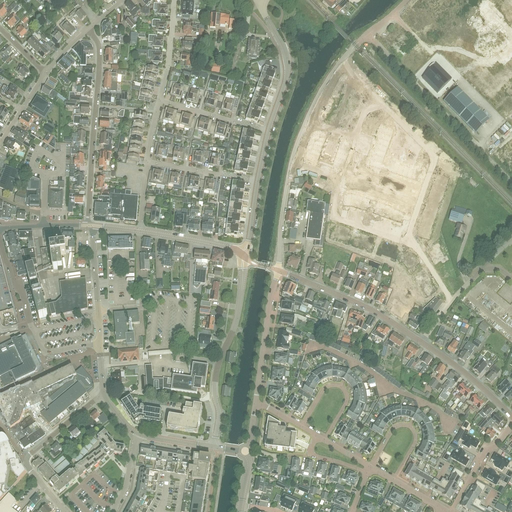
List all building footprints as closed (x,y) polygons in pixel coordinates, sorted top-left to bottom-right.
[(86,16),(81,10),(79,8),(84,4),(82,2),(80,0),(73,0),(76,3),(73,5),(75,9),(68,16),(71,20),(76,15),(81,21),(86,16)] [(183,6),(183,8),(194,9),(195,5),(198,5),(198,0),(190,0),(190,2),(183,1),(183,2),(182,2),(182,6),(183,6)] [(323,0),(332,8),(335,5),(337,3),(335,1),(335,0),(323,0)] [(135,14),(140,10),(137,6),(136,7),(131,1),(125,6),(131,12),(129,13),(133,17),(136,15),(135,14)] [(342,2),(336,9),(339,11),(342,8),(345,5),(342,2)] [(159,15),(160,16),(161,16),(162,16),(163,16),(164,16),(164,15),(167,15),(168,8),(161,7),(161,4),(154,3),(153,11),(158,11),(158,15),(159,15)] [(11,11),(8,9),(5,6),(6,6),(3,4),(0,7),(0,16),(1,18),(5,14),(6,16),(11,11)] [(345,7),(350,14),(355,11),(350,4),(345,7)] [(194,13),(194,9),(183,8),(182,10),(181,10),(181,14),(182,14),(182,15),(189,16),(189,19),(196,20),(197,13),(194,13)] [(476,16),(481,22),(487,16),(482,11),(476,16)] [(5,22),(11,27),(16,22),(13,18),(16,16),(13,14),(9,18),(5,22)] [(212,14),(210,28),(215,29),(216,22),(220,23),(220,24),(228,25),(229,22),(230,22),(229,29),(229,28),(234,29),(233,30),(234,30),(235,20),(230,20),(229,20),(229,17),(225,16),(226,15),(219,14),(219,15),(217,15),(212,14)] [(129,17),(125,21),(132,29),(136,25),(129,17)] [(102,28),(103,33),(111,31),(110,27),(112,26),(108,20),(104,24),(103,25),(102,26),(102,28)] [(153,21),(152,21),(152,27),(157,27),(157,31),(158,31),(158,32),(159,32),(160,33),(161,33),(162,33),(163,32),(166,32),(167,24),(160,24),(160,20),(153,20),(153,21)] [(466,25),(471,31),(477,26),(473,20),(466,25)] [(28,34),(23,28),(21,26),(16,30),(19,32),(17,34),(22,38),(24,36),(25,37),(28,34)] [(63,38),(62,37),(65,34),(56,26),(53,30),(55,33),(52,36),(54,39),(51,42),(55,45),(58,42),(63,38)] [(116,30),(115,30),(111,31),(103,33),(104,39),(112,38),(111,35),(117,34),(116,30)] [(138,33),(130,32),(129,44),(137,45),(138,33)] [(154,47),(155,48),(156,48),(157,48),(158,48),(159,48),(160,47),(163,47),(163,40),(157,39),(157,36),(149,35),(149,43),(153,43),(153,47),(154,47)] [(27,44),(32,49),(38,43),(35,40),(36,39),(34,37),(33,38),(27,44)] [(258,57),(259,40),(249,39),(247,56),(258,57)] [(32,49),(37,53),(44,47),(42,45),(39,42),(38,43),(32,49)] [(93,49),(92,46),(90,43),(87,42),(83,42),(80,44),(80,43),(73,50),(74,51),(71,54),(74,57),(77,54),(77,55),(81,61),(80,68),(83,68),(83,67),(86,67),(86,61),(86,56),(90,56),(90,55),(93,55),(93,49)] [(0,51),(0,55),(0,56),(3,59),(2,61),(4,63),(10,57),(8,55),(12,51),(7,46),(1,51),(0,51)] [(37,53),(42,59),(49,52),(47,49),(46,49),(44,47),(37,53)] [(479,47),(475,50),(482,61),(487,58),(479,47)] [(153,62),(153,63),(154,63),(155,63),(156,63),(157,63),(158,63),(158,62),(162,63),(162,55),(156,55),(156,51),(148,50),(148,58),(152,58),(152,62),(153,62)] [(190,67),(191,58),(194,58),(195,55),(182,53),(181,60),(186,61),(185,68),(188,69),(188,67),(190,67)] [(68,54),(61,62),(66,66),(68,63),(71,66),(75,61),(68,54)] [(456,72),(466,62),(465,60),(455,69),(456,72)] [(72,66),(71,66),(68,63),(66,66),(61,62),(57,66),(64,72),(59,77),(68,85),(71,82),(65,76),(66,75),(65,74),(72,66)] [(211,72),(219,73),(220,64),(212,63),(211,72)] [(451,79),(436,64),(422,78),(437,93),(451,79)] [(24,78),(29,73),(27,70),(28,69),(25,66),(24,67),(21,65),(16,70),(19,73),(24,78)] [(273,68),(265,65),(262,73),(274,77),(275,74),(274,74),(275,72),(272,71),(273,68)] [(159,70),(159,69),(154,68),(146,66),(144,75),(157,78),(156,77),(156,75),(158,75),(159,70)] [(89,67),(86,67),(83,67),(83,68),(82,76),(85,76),(85,73),(93,74),(93,68),(89,68),(89,67)] [(105,73),(104,81),(111,82),(116,82),(118,82),(118,75),(125,75),(126,71),(118,70),(118,75),(112,74),(105,73)] [(273,80),(274,77),(262,73),(260,78),(271,82),(272,80),(273,80)] [(157,78),(144,75),(142,83),(155,86),(154,86),(154,83),(156,83),(157,78)] [(88,79),(85,79),(85,76),(82,76),(77,76),(76,78),(82,79),(81,85),(78,84),(78,86),(77,86),(82,87),(82,85),(92,86),(92,80),(88,80),(88,79)] [(271,84),(271,82),(260,78),(259,83),(270,87),(271,84)] [(330,91),(320,117),(351,127),(354,117),(335,110),(340,95),(345,90),(351,96),(355,91),(341,78),(331,89),(330,91)] [(54,89),(56,86),(56,85),(48,80),(46,84),(54,89)] [(104,81),(104,89),(110,90),(110,91),(117,91),(118,83),(116,82),(111,82),(104,81)] [(176,97),(179,86),(176,85),(176,83),(171,82),(169,88),(172,89),(170,95),(176,97)] [(155,87),(155,86),(142,83),(140,91),(153,94),(151,94),(152,91),(154,91),(155,87)] [(269,91),(270,87),(259,83),(257,88),(268,92),(269,90),(269,91)] [(358,108),(369,84),(365,83),(363,88),(360,87),(355,99),(357,100),(354,106),(358,108)] [(11,85),(9,89),(7,87),(3,94),(5,95),(13,100),(17,93),(15,92),(17,89),(11,85)] [(58,93),(53,90),(46,86),(45,85),(45,86),(42,91),(41,91),(41,92),(42,92),(54,100),(58,93)] [(186,92),(187,86),(182,85),(182,87),(179,86),(176,97),(181,98),(183,92),(186,92)] [(84,88),(84,89),(82,89),(82,87),(77,86),(77,93),(82,93),(82,97),(83,97),(90,98),(91,90),(89,90),(89,89),(84,88)] [(192,102),(195,91),(192,90),(193,88),(187,86),(186,92),(188,93),(187,100),(192,102)] [(489,120),(457,87),(443,101),(475,134),(489,120)] [(267,94),(268,92),(257,88),(255,93),(267,98),(268,95),(267,94)] [(202,97),(204,91),(199,89),(198,91),(195,91),(192,102),(197,103),(199,96),(202,97)] [(152,100),(153,95),(153,94),(140,91),(138,99),(149,102),(150,99),(152,100)] [(210,107),(214,94),(214,93),(209,91),(209,92),(206,91),(204,98),(207,98),(205,105),(210,107)] [(69,100),(68,100),(77,101),(80,101),(81,96),(72,96),(72,92),(69,92),(69,100)] [(266,101),(267,98),(255,93),(253,99),(264,102),(265,101),(266,101)] [(220,102),(222,96),(214,94),(210,107),(216,108),(218,101),(220,102)] [(36,101),(33,106),(36,108),(34,110),(43,116),(45,113),(46,113),(49,109),(46,107),(47,105),(43,103),(45,100),(38,96),(34,101),(36,101)] [(227,111),(230,98),(230,97),(225,96),(225,97),(222,96),(220,102),(223,103),(221,110),(227,111)] [(76,106),(77,101),(68,100),(67,100),(65,98),(65,99),(63,97),(61,99),(64,101),(65,100),(64,106),(75,107),(76,106)] [(237,107),(238,101),(230,98),(227,111),(232,113),(234,106),(237,107)] [(264,104),(264,102),(253,99),(251,104),(263,108),(264,105),(264,104)] [(262,111),(263,108),(251,104),(250,109),(261,113),(261,111),(262,111)] [(89,115),(89,106),(79,105),(79,110),(76,110),(76,115),(81,115),(81,114),(89,115)] [(0,120),(2,122),(5,119),(7,116),(6,116),(9,112),(2,108),(0,112),(0,111),(0,120)] [(168,121),(172,110),(166,109),(166,110),(163,110),(160,120),(163,121),(163,120),(168,121)] [(260,115),(261,113),(250,109),(248,114),(259,118),(261,115),(260,115)] [(176,125),(179,114),(176,113),(177,112),(172,110),(168,121),(173,123),(173,124),(176,125)] [(35,120),(31,117),(24,113),(21,117),(38,127),(39,127),(33,123),(35,120)] [(146,115),(141,114),(135,113),(134,118),(133,118),(133,121),(145,123),(143,123),(144,120),(145,120),(146,115)] [(184,128),(188,115),(182,113),(182,115),(179,114),(176,125),(179,125),(180,125),(185,126),(184,128)] [(258,121),(259,118),(248,114),(246,119),(257,123),(258,121)] [(193,116),(188,115),(184,128),(193,130),(196,119),(193,118),(193,116)] [(89,119),(80,119),(79,117),(74,116),(74,122),(80,123),(80,125),(88,126),(89,119)] [(38,127),(21,117),(19,121),(30,128),(31,125),(34,127),(34,126),(38,129),(38,127)] [(203,131),(207,120),(201,119),(201,120),(198,119),(195,130),(198,131),(198,130),(203,131)] [(111,128),(112,121),(109,121),(109,120),(106,120),(106,121),(101,120),(100,127),(109,128),(109,127),(111,128)] [(211,134),(214,124),(211,123),(212,122),(207,120),(203,131),(208,133),(208,134),(211,134)] [(145,124),(145,123),(133,121),(134,122),(133,127),(132,127),(131,130),(130,129),(143,132),(142,131),(142,129),(144,129),(145,124)] [(220,136),(223,125),(217,123),(217,125),(214,124),(211,134),(214,135),(215,134),(220,136)] [(228,128),(228,126),(223,125),(220,136),(225,137),(225,138),(228,139),(231,129),(228,128)] [(383,127),(381,133),(390,136),(392,130),(383,127)] [(14,128),(11,133),(15,136),(14,138),(15,139),(15,140),(20,143),(21,141),(23,140),(26,137),(25,135),(26,135),(27,134),(21,129),(19,132),(14,128)] [(79,128),(79,132),(78,132),(78,133),(76,133),(76,134),(72,134),(72,137),(76,137),(78,137),(85,138),(85,132),(83,132),(83,128),(79,128)] [(106,129),(106,131),(106,134),(102,134),(101,139),(111,140),(112,137),(112,133),(114,133),(114,130),(106,129)] [(143,132),(130,129),(129,138),(142,140),(141,140),(141,137),(143,137),(144,132),(143,132)] [(56,137),(53,136),(48,133),(43,142),(48,145),(55,149),(55,144),(56,137)] [(381,133),(379,138),(388,141),(390,136),(381,133)] [(317,134),(315,139),(323,142),(325,137),(317,134)] [(80,149),(80,143),(84,143),(85,138),(78,137),(76,137),(76,142),(76,146),(71,145),(71,149),(80,149)] [(142,141),(142,140),(129,138),(128,146),(141,148),(140,148),(140,145),(142,146),(142,141)] [(379,138),(377,143),(386,146),(388,141),(379,138)] [(15,148),(18,145),(8,139),(4,145),(5,145),(4,147),(9,150),(10,148),(13,151),(15,148)] [(111,146),(111,140),(101,139),(101,145),(105,145),(104,148),(105,148),(105,151),(112,151),(112,146),(111,146)] [(162,157),(163,146),(160,146),(161,144),(155,143),(154,149),(157,150),(156,156),(162,157)] [(168,151),(171,152),(172,146),(173,143),(171,143),(171,145),(167,145),(167,147),(163,146),(162,157),(167,158),(168,151)] [(341,143),(340,148),(348,151),(350,146),(341,143)] [(377,143),(375,149),(384,152),(386,146),(377,143)] [(141,149),(141,148),(128,146),(128,147),(130,147),(129,152),(128,152),(128,155),(140,157),(138,156),(139,154),(140,154),(141,149)] [(178,160),(181,147),(172,146),(171,152),(174,152),(173,159),(178,160)] [(181,147),(178,160),(184,161),(185,154),(188,155),(189,149),(184,148),(183,150),(180,149),(181,147)] [(84,155),(80,154),(80,149),(71,149),(71,155),(75,155),(75,160),(84,160),(84,155)] [(197,164),(199,152),(196,152),(196,150),(191,149),(190,155),(193,156),(192,163),(197,164)] [(375,149),(373,154),(382,157),(384,152),(375,149)] [(111,155),(112,151),(105,151),(105,154),(100,154),(100,161),(107,161),(110,162),(111,155)] [(204,158),(207,158),(208,152),(203,151),(202,153),(199,152),(197,164),(203,165),(204,158)] [(214,167),(216,155),(213,155),(213,153),(208,152),(207,158),(209,159),(208,166),(214,167)] [(310,153),(308,158),(316,161),(318,156),(310,153)] [(223,161),(224,155),(219,154),(219,156),(216,155),(214,167),(219,168),(220,161),(223,161)] [(373,154),(372,159),(380,163),(382,157),(373,154)] [(139,162),(140,157),(139,157),(140,157),(128,155),(129,155),(128,160),(127,160),(126,164),(137,165),(137,162),(139,162)] [(372,159),(370,165),(378,168),(380,163),(372,159)] [(83,165),(84,160),(75,160),(74,165),(74,166),(70,166),(70,169),(78,170),(80,170),(80,168),(80,165),(83,165)] [(335,162),(333,167),(341,170),(343,165),(335,162)] [(393,162),(389,171),(394,172),(398,163),(393,162)] [(0,188),(12,193),(20,173),(4,167),(0,177),(0,188)] [(412,168),(409,177),(414,179),(417,170),(412,168)] [(84,183),(85,177),(83,177),(84,174),(80,174),(80,170),(78,170),(70,169),(70,175),(76,175),(76,182),(84,183)] [(156,185),(159,171),(153,170),(153,172),(150,171),(148,183),(156,185)] [(165,186),(167,174),(164,174),(164,172),(159,171),(156,185),(165,186)] [(105,184),(105,178),(110,179),(111,173),(102,172),(102,176),(102,178),(97,178),(96,183),(105,184)] [(173,187),(175,174),(170,173),(170,175),(167,174),(165,186),(165,185),(168,185),(168,184),(173,185),(173,187)] [(181,177),(181,175),(175,174),(173,187),(182,189),(184,177),(181,177)] [(438,175),(435,182),(445,186),(448,178),(438,175)] [(40,191),(40,190),(40,181),(41,181),(29,176),(27,191),(30,191),(30,207),(40,207),(40,191)] [(193,189),(195,177),(189,176),(189,178),(186,178),(184,188),(187,189),(187,188),(193,189)] [(414,200),(396,190),(401,180),(393,176),(388,184),(391,186),(390,188),(394,190),(392,194),(411,205),(414,200)] [(201,191),(203,181),(200,180),(200,178),(195,177),(193,189),(198,190),(198,191),(201,191)] [(311,183),(312,180),(308,178),(304,186),(311,190),(313,185),(311,183)] [(209,192),(211,180),(206,179),(205,181),(203,181),(201,191),(204,192),(204,191),(209,192)] [(217,181),(211,180),(209,192),(214,193),(214,194),(218,194),(220,184),(216,183),(217,181)] [(84,188),(84,183),(76,182),(76,186),(74,186),(74,190),(70,190),(70,194),(75,194),(75,190),(79,191),(79,188),(84,188)] [(435,182),(432,189),(443,193),(445,186),(435,182)] [(104,191),(105,184),(96,183),(96,189),(101,190),(101,196),(109,197),(109,192),(104,191)] [(64,205),(64,190),(64,188),(49,187),(49,204),(50,204),(50,209),(62,209),(62,205),(64,205)] [(137,221),(139,197),(131,196),(132,191),(127,191),(126,191),(126,190),(110,189),(110,194),(110,198),(99,197),(99,201),(103,201),(103,205),(96,204),(95,217),(106,218),(106,221),(114,222),(114,219),(121,220),(121,221),(124,221),(124,220),(137,221)] [(432,189),(430,196),(440,200),(443,193),(432,189)] [(25,205),(27,192),(19,190),(18,193),(17,193),(15,202),(25,205)] [(75,200),(71,200),(71,202),(69,202),(68,206),(75,206),(75,203),(83,203),(84,197),(75,196),(75,200)] [(430,196),(427,204),(437,207),(440,200),(430,196)] [(363,198),(359,207),(364,209),(368,200),(363,198)] [(326,204),(322,204),(322,202),(319,201),(319,203),(308,202),(306,213),(310,213),(306,240),(315,241),(315,246),(320,246),(322,246),(323,241),(320,241),(326,204)] [(12,214),(12,209),(13,206),(3,202),(2,217),(2,219),(11,220),(12,214)] [(380,204),(377,213),(382,215),(385,206),(380,204)] [(427,205),(424,213),(434,216),(437,209),(427,205)] [(188,219),(187,226),(189,226),(189,231),(194,231),(195,219),(195,213),(196,208),(192,207),(191,217),(190,217),(190,219),(188,219)] [(153,208),(153,209),(146,208),(146,212),(152,213),(151,216),(152,217),(151,222),(158,223),(160,210),(153,208)] [(16,209),(16,215),(17,215),(17,219),(25,220),(26,213),(20,212),(20,209),(16,209)] [(176,215),(175,227),(182,227),(183,224),(185,225),(186,216),(187,216),(187,214),(187,210),(182,209),(181,213),(177,213),(177,215),(176,215)] [(452,210),(449,220),(458,223),(462,224),(465,214),(452,210)] [(399,211),(396,220),(401,222),(405,213),(399,211)] [(295,221),(292,221),(293,213),(287,212),(285,222),(291,222),(291,224),(289,224),(288,228),(294,229),(295,221)] [(424,213),(422,220),(432,223),(434,216),(424,213)] [(422,220),(419,227),(421,227),(429,230),(432,223),(422,220)] [(457,230),(455,236),(462,238),(464,232),(465,232),(466,227),(461,226),(462,224),(458,223),(458,225),(457,225),(456,229),(457,230)] [(332,232),(330,237),(333,238),(333,237),(339,239),(343,228),(337,226),(335,233),(332,232)] [(421,227),(418,235),(429,238),(431,231),(429,230),(421,227)] [(343,228),(339,239),(345,241),(344,242),(347,243),(349,238),(346,237),(349,230),(343,228)] [(51,239),(54,239),(53,230),(45,230),(44,232),(44,240),(45,243),(51,243),(51,239)] [(6,235),(4,236),(6,242),(7,241),(11,258),(12,260),(14,259),(15,263),(24,261),(22,251),(22,250),(19,241),(19,239),(19,237),(18,237),(17,237),(16,232),(7,234),(6,235)] [(32,232),(19,232),(19,237),(19,239),(28,239),(29,245),(28,246),(28,250),(31,249),(34,249),(35,248),(34,246),(33,238),(32,232)] [(355,240),(353,246),(356,247),(357,245),(363,247),(367,236),(361,234),(358,241),(355,240)] [(367,236),(363,247),(368,249),(368,251),(371,252),(373,246),(370,245),(372,238),(367,236)] [(108,250),(133,249),(133,238),(108,238),(108,250)] [(153,254),(154,250),(151,249),(152,240),(144,239),(142,251),(142,255),(140,255),(141,271),(150,270),(149,254),(150,254),(150,253),(153,254)] [(54,248),(50,248),(53,271),(63,270),(61,255),(67,254),(66,251),(69,251),(69,248),(68,248),(66,248),(66,246),(61,247),(60,241),(54,241),(55,248),(54,248)] [(171,262),(171,251),(168,250),(168,247),(165,247),(165,243),(160,242),(159,245),(158,248),(159,248),(159,253),(165,254),(164,261),(165,261),(164,266),(171,267),(171,262)] [(379,248),(377,254),(380,255),(380,254),(386,256),(390,245),(384,243),(382,249),(379,248)] [(181,254),(183,246),(176,244),(174,257),(177,257),(177,254),(181,254)] [(434,249),(428,253),(432,259),(442,252),(438,247),(440,246),(438,244),(433,247),(434,249)] [(390,245),(386,256),(392,258),(392,259),(394,260),(396,254),(394,253),(396,247),(390,245)] [(189,247),(183,246),(181,254),(184,255),(183,262),(186,262),(186,268),(185,276),(189,276),(190,268),(190,262),(192,255),(188,255),(189,247)] [(48,249),(45,249),(48,271),(53,271),(50,248),(48,249)] [(28,250),(22,251),(24,261),(27,271),(28,274),(27,275),(28,276),(35,302),(39,320),(65,315),(62,297),(57,303),(45,306),(43,298),(46,298),(44,293),(42,294),(41,291),(43,291),(41,284),(39,285),(37,277),(36,277),(34,267),(38,266),(36,260),(35,251),(34,249),(31,249),(28,250)] [(194,283),(194,287),(196,289),(197,289),(199,288),(202,283),(205,284),(207,261),(210,261),(211,253),(203,252),(195,251),(195,256),(194,260),(196,260),(194,283)] [(213,263),(218,264),(217,267),(218,267),(222,268),(223,265),(222,264),(225,254),(215,252),(213,263)] [(442,252),(432,259),(435,264),(441,260),(443,263),(448,259),(446,257),(445,257),(442,252)] [(403,255),(398,259),(400,261),(401,261),(406,265),(414,257),(410,253),(405,257),(403,255)] [(0,335),(19,330),(14,310),(7,283),(0,255),(0,335)] [(296,269),(300,259),(296,257),(296,259),(290,257),(287,265),(296,269)] [(414,257),(406,265),(410,270),(409,271),(411,273),(415,269),(413,267),(418,262),(414,257)] [(317,275),(319,265),(314,264),(315,260),(309,259),(307,268),(311,269),(310,273),(317,275)] [(24,261),(15,263),(18,274),(17,274),(18,277),(27,275),(28,274),(27,271),(24,261)] [(217,269),(218,267),(217,267),(218,264),(213,263),(213,267),(216,268),(215,276),(221,277),(222,271),(218,270),(219,269),(217,269)] [(340,278),(338,277),(340,273),(341,271),(343,265),(339,263),(336,269),(337,270),(335,275),(333,275),(330,281),(338,284),(340,278)] [(367,271),(368,268),(365,267),(366,266),(363,265),(364,264),(360,275),(366,277),(367,272),(367,271)] [(423,271),(414,277),(418,283),(427,277),(423,271)] [(354,282),(350,281),(352,276),(349,275),(347,279),(346,279),(344,283),(345,283),(345,284),(344,285),(346,286),(345,287),(351,290),(354,282)] [(427,277),(418,283),(422,289),(431,284),(427,277)] [(86,279),(65,282),(67,297),(87,296),(86,279)] [(135,280),(136,288),(147,288),(147,279),(135,280)] [(365,288),(366,288),(369,282),(361,279),(359,284),(356,291),(362,294),(365,288)] [(220,281),(213,280),(212,280),(211,285),(214,285),(213,290),(219,291),(220,281)] [(287,298),(292,285),(287,282),(281,296),(287,298)] [(431,284),(422,289),(426,296),(435,290),(431,284)] [(296,286),(292,285),(287,298),(288,299),(294,301),(300,304),(302,304),(304,299),(296,296),(295,296),(295,295),(293,294),(296,286)] [(375,292),(373,290),(375,286),(371,285),(369,289),(366,296),(371,299),(375,292)] [(395,285),(391,298),(394,299),(399,286),(395,285)] [(210,300),(218,301),(219,291),(213,290),(210,290),(209,295),(209,300),(211,300),(210,300)] [(309,292),(306,300),(307,300),(305,304),(312,306),(314,303),(314,302),(312,302),(315,294),(309,292)] [(386,297),(385,297),(387,294),(383,293),(382,295),(380,294),(376,301),(382,305),(382,304),(386,306),(387,301),(384,300),(386,297)] [(67,297),(62,297),(65,315),(88,310),(87,296),(67,297)] [(395,304),(391,310),(396,314),(403,304),(397,301),(398,299),(396,298),(392,303),(395,304)] [(435,298),(423,310),(426,313),(432,317),(442,303),(435,298)] [(294,301),(288,299),(287,303),(282,303),(282,304),(281,304),(280,308),(281,309),(281,310),(293,311),(294,301)] [(320,300),(319,301),(318,301),(316,304),(314,303),(312,306),(312,308),(317,310),(320,311),(326,314),(328,310),(330,304),(320,300)] [(334,309),(332,316),(343,320),(345,313),(347,308),(336,303),(334,309)] [(403,304),(396,314),(401,317),(405,311),(408,313),(411,308),(408,306),(408,307),(403,304)] [(299,311),(305,313),(308,307),(302,305),(299,311)] [(201,307),(200,314),(210,315),(211,308),(201,307)] [(355,325),(359,313),(351,310),(349,318),(347,322),(355,325)] [(127,325),(140,324),(139,312),(114,314),(116,342),(123,341),(124,344),(127,343),(127,345),(135,344),(134,334),(128,334),(127,325)] [(365,319),(362,318),(363,314),(359,313),(355,325),(354,329),(358,331),(359,328),(361,329),(365,319)] [(420,324),(414,320),(417,316),(412,313),(409,318),(412,319),(408,324),(416,330),(420,324)] [(289,325),(288,325),(292,326),(292,325),(293,325),(293,321),(296,321),(297,318),(281,317),(281,320),(280,320),(280,323),(281,323),(281,324),(289,325)] [(213,331),(214,324),(215,319),(208,318),(207,321),(204,321),(203,326),(206,326),(206,330),(213,331)] [(370,318),(366,325),(365,324),(362,329),(366,331),(368,327),(371,329),(375,321),(370,318)] [(489,327),(483,322),(478,327),(485,332),(489,327)] [(376,331),(377,332),(378,332),(378,334),(373,331),(371,334),(376,337),(377,336),(383,340),(389,330),(384,327),(383,328),(379,326),(376,331)] [(437,336),(439,337),(436,343),(444,346),(446,340),(442,337),(445,329),(441,327),(437,336)] [(209,349),(211,337),(210,337),(208,336),(209,331),(203,331),(202,333),(198,333),(197,339),(200,340),(200,344),(203,344),(203,345),(204,345),(203,348),(209,349)] [(289,335),(286,335),(287,332),(280,331),(278,340),(288,341),(289,335)] [(394,343),(399,337),(394,333),(389,340),(388,342),(386,341),(385,343),(381,355),(386,356),(389,346),(392,348),(394,343)] [(26,334),(22,336),(16,339),(16,338),(0,346),(0,387),(1,389),(3,387),(10,384),(15,382),(35,372),(38,371),(40,365),(26,334)] [(364,346),(370,337),(366,335),(361,344),(364,346)] [(348,345),(349,344),(351,338),(344,336),(342,342),(346,343),(345,344),(348,345)] [(404,341),(399,337),(394,343),(392,348),(395,344),(397,346),(396,348),(399,350),(401,347),(400,346),(404,341)] [(288,344),(288,341),(278,340),(277,349),(287,350),(289,350),(290,346),(289,346),(290,345),(288,344)] [(455,340),(451,345),(447,349),(454,354),(457,349),(457,350),(460,347),(458,346),(459,345),(458,344),(459,343),(455,340)] [(466,363),(471,355),(474,351),(472,351),(475,346),(478,348),(481,344),(476,340),(473,344),(465,355),(466,356),(462,361),(466,363)] [(465,355),(473,344),(468,341),(463,350),(464,351),(458,358),(462,361),(466,356),(465,355)] [(407,350),(409,352),(405,358),(409,360),(413,354),(415,355),(418,350),(411,345),(407,350)] [(121,362),(139,360),(138,349),(119,351),(119,359),(121,358),(121,362)] [(280,364),(285,365),(285,363),(288,364),(289,354),(284,354),(283,357),(276,356),(276,358),(275,358),(274,363),(280,364)] [(421,361),(423,363),(421,366),(423,368),(420,373),(424,375),(430,367),(427,365),(432,359),(426,355),(421,361)] [(410,369),(415,361),(412,358),(406,367),(410,369)] [(417,358),(410,369),(413,370),(417,364),(418,364),(420,360),(417,358)] [(476,371),(476,372),(478,374),(479,374),(480,374),(485,368),(488,370),(493,364),(490,361),(489,363),(484,358),(481,361),(479,359),(476,363),(478,364),(474,369),(476,371)] [(205,388),(208,366),(193,363),(191,378),(174,375),(173,379),(163,378),(163,379),(153,379),(152,365),(145,366),(147,390),(154,390),(159,390),(163,390),(164,389),(171,390),(197,394),(198,390),(201,391),(201,387),(205,388)] [(440,365),(438,367),(436,366),(435,366),(433,369),(433,370),(435,371),(435,372),(439,374),(436,377),(439,380),(442,376),(441,376),(444,372),(444,371),(445,368),(440,365)] [(497,377),(496,376),(501,370),(494,365),(489,370),(492,372),(486,378),(492,383),(497,377)] [(72,366),(33,385),(43,405),(47,410),(41,415),(42,417),(52,430),(90,398),(87,394),(94,388),(93,383),(93,381),(89,382),(81,372),(76,376),(72,366)] [(327,377),(324,366),(318,369),(323,379),(326,377),(327,377)] [(344,372),(346,373),(348,371),(346,370),(346,371),(345,370),(338,368),(339,366),(337,377),(338,377),(338,378),(341,379),(344,372)] [(285,377),(286,368),(280,367),(280,370),(273,369),(273,372),(272,372),(272,375),(273,375),(272,375),(285,377)] [(319,381),(323,379),(318,369),(312,373),(320,382),(319,381)] [(112,376),(112,377),(111,377),(112,381),(113,381),(113,382),(117,382),(117,383),(125,383),(125,378),(121,379),(120,371),(116,372),(116,375),(112,376)] [(344,372),(341,379),(344,381),(347,382),(351,376),(349,375),(350,373),(349,372),(348,371),(346,373),(344,372)] [(440,388),(443,391),(439,397),(444,390),(457,375),(452,371),(449,375),(448,374),(446,378),(448,380),(443,386),(439,384),(434,390),(433,391),(436,394),(438,391),(440,388)] [(318,385),(320,382),(312,373),(313,374),(311,376),(312,377),(309,380),(317,385),(318,384),(318,385)] [(350,385),(359,378),(354,373),(353,375),(352,374),(352,373),(350,373),(349,375),(351,376),(347,382),(349,384),(350,385)] [(285,377),(272,375),(272,376),(271,379),(272,379),(272,382),(278,382),(278,385),(283,386),(284,381),(282,380),(283,377),(285,377)] [(460,378),(457,375),(444,390),(439,397),(445,401),(449,396),(446,394),(449,388),(451,390),(456,383),(460,378)] [(363,384),(361,382),(360,383),(358,379),(359,378),(350,385),(351,386),(353,389),(364,383),(363,384)] [(434,390),(439,384),(433,379),(428,385),(434,390)] [(317,385),(309,380),(308,383),(306,382),(305,384),(315,390),(314,390),(316,387),(317,385)] [(502,394),(510,386),(505,380),(499,386),(501,387),(498,390),(502,394)] [(32,383),(0,398),(0,407),(5,419),(10,429),(13,428),(15,426),(20,422),(23,412),(29,410),(31,414),(35,420),(41,415),(47,410),(43,405),(33,385),(32,383)] [(366,390),(364,383),(353,389),(354,389),(355,391),(356,393),(366,390)] [(315,390),(305,384),(303,388),(302,387),(300,389),(306,392),(307,391),(312,394),(311,395),(312,395),(314,393),(313,392),(315,390)] [(462,394),(467,388),(462,384),(457,390),(462,394)] [(221,397),(227,398),(227,397),(230,397),(232,388),(222,386),(221,397)] [(283,393),(284,387),(278,387),(277,390),(271,389),(270,392),(269,392),(269,396),(276,401),(279,397),(280,397),(281,393),(283,393)] [(467,388),(462,394),(460,396),(457,399),(458,399),(454,403),(456,404),(460,399),(463,396),(466,398),(471,392),(467,388)] [(457,398),(457,399),(460,396),(458,394),(455,397),(455,396),(450,401),(453,403),(457,398)] [(474,405),(480,399),(475,395),(470,401),(474,405)] [(160,422),(162,411),(144,408),(144,407),(143,406),(142,406),(140,407),(140,409),(139,409),(138,409),(139,408),(131,396),(120,403),(130,417),(131,417),(134,422),(138,419),(137,418),(140,416),(145,417),(145,420),(160,422)] [(297,404),(299,402),(297,401),(298,399),(292,396),(289,401),(290,401),(286,407),(288,408),(288,409),(291,410),(292,410),(292,409),(295,411),(298,405),(297,404)] [(484,403),(480,399),(474,405),(479,409),(484,403)] [(306,406),(300,403),(299,402),(297,404),(298,405),(295,411),(295,412),(296,412),(295,413),(298,414),(300,415),(304,409),(306,406)] [(365,404),(366,405),(366,404),(354,402),(353,405),(354,405),(353,407),(363,411),(365,404)] [(169,416),(167,428),(190,432),(190,431),(197,432),(199,424),(202,406),(186,404),(185,410),(184,409),(183,412),(183,414),(185,415),(184,417),(169,415),(169,416)] [(396,416),(393,406),(387,409),(392,419),(395,417),(396,416)] [(413,412),(415,413),(417,411),(415,410),(414,410),(414,408),(408,406),(406,417),(407,417),(407,418),(410,418),(410,419),(413,412)] [(470,410),(473,407),(471,406),(468,408),(469,408),(464,413),(466,415),(470,410)] [(488,406),(483,411),(482,410),(479,414),(484,419),(486,416),(487,417),(493,411),(488,406)] [(360,416),(363,411),(353,407),(353,408),(352,408),(351,411),(350,410),(350,411),(360,416)] [(392,419),(387,409),(381,413),(389,422),(388,421),(389,420),(392,419)] [(358,420),(360,416),(350,411),(349,413),(347,416),(349,417),(350,416),(353,418),(353,419),(358,422),(360,420),(358,420)] [(418,415),(419,412),(418,412),(417,411),(415,413),(413,412),(410,419),(413,420),(416,422),(420,416),(418,415)] [(97,419),(102,425),(108,421),(103,414),(100,417),(96,412),(90,416),(95,421),(97,419)] [(419,425),(428,418),(423,413),(422,414),(421,414),(421,413),(419,412),(418,415),(420,416),(416,422),(418,424),(419,425)] [(389,422),(381,413),(382,414),(377,419),(386,425),(387,424),(389,422)] [(497,415),(492,419),(491,418),(487,423),(493,427),(496,424),(498,426),(503,421),(497,415)] [(14,429),(11,431),(15,437),(35,423),(30,416),(24,421),(24,422),(21,423),(20,422),(15,426),(13,428),(14,429)] [(84,422),(88,427),(91,430),(95,427),(92,423),(88,418),(84,422)] [(432,424),(428,418),(419,425),(420,426),(422,429),(431,424),(432,424)] [(281,425),(270,419),(268,419),(266,437),(267,437),(265,447),(277,449),(294,451),(297,434),(286,433),(287,428),(280,427),(281,425)] [(386,425),(377,419),(374,424),(384,430),(383,430),(384,429),(385,427),(386,425)] [(488,422),(484,419),(477,426),(481,430),(488,422)] [(0,423),(0,503),(4,499),(9,492),(15,485),(27,471),(7,440),(2,432),(0,424),(0,423)] [(35,423),(15,437),(18,440),(19,442),(20,442),(21,443),(28,438),(28,437),(40,429),(35,423)] [(496,433),(491,430),(493,427),(487,423),(483,428),(488,431),(485,434),(492,439),(496,433)] [(346,437),(350,429),(341,424),(339,429),(336,435),(338,436),(337,437),(340,439),(341,438),(342,438),(343,435),(346,437)] [(384,430),(374,424),(372,427),(371,427),(369,429),(375,432),(375,431),(379,433),(379,434),(381,435),(383,432),(382,432),(384,430)] [(433,430),(431,424),(422,429),(423,428),(424,431),(425,433),(433,430)] [(75,437),(81,433),(79,430),(79,431),(75,427),(69,432),(74,437),(74,436),(75,437)] [(21,443),(20,444),(24,450),(39,440),(46,435),(40,429),(28,437),(28,438),(21,443)] [(353,445),(359,434),(350,429),(346,437),(349,438),(347,442),(353,445)] [(104,458),(107,455),(108,457),(113,453),(114,453),(122,455),(123,450),(124,446),(116,444),(112,440),(107,434),(106,435),(104,431),(98,436),(101,440),(105,446),(96,454),(95,454),(89,459),(88,459),(82,464),(81,464),(75,469),(79,475),(83,473),(90,468),(97,463),(104,458)] [(363,447),(367,439),(359,434),(353,445),(358,448),(360,445),(363,447)] [(479,443),(475,440),(465,434),(462,440),(465,442),(463,445),(469,449),(471,445),(476,449),(479,443)] [(371,443),(371,442),(367,439),(363,447),(366,448),(364,451),(364,452),(364,453),(367,454),(367,453),(369,455),(373,449),(375,446),(371,443)] [(434,444),(435,444),(434,444),(423,442),(422,445),(423,445),(422,446),(432,451),(434,444)] [(60,451),(62,449),(63,450),(65,448),(62,445),(60,447),(57,444),(52,448),(54,451),(50,453),(55,459),(61,453),(60,451)] [(429,456),(432,451),(422,446),(422,448),(421,448),(420,450),(419,450),(429,456)] [(85,448),(81,452),(85,456),(89,452),(85,448)] [(427,459),(429,456),(419,450),(418,453),(416,455),(418,457),(419,456),(422,458),(422,459),(427,462),(429,460),(427,459)] [(451,458),(466,466),(469,461),(464,457),(466,454),(460,451),(458,454),(455,452),(451,458)] [(78,461),(84,456),(81,453),(75,458),(78,461)] [(510,462),(495,454),(492,460),(495,462),(494,463),(495,467),(502,471),(504,467),(506,468),(510,462)] [(190,468),(189,472),(193,473),(192,479),(206,481),(204,480),(205,478),(207,478),(209,467),(206,467),(207,464),(210,465),(211,457),(200,456),(194,455),(193,462),(195,462),(194,468),(190,468)] [(52,466),(54,468),(65,458),(63,456),(52,466)] [(59,494),(79,477),(73,470),(59,482),(56,479),(56,478),(45,465),(44,466),(39,459),(32,464),(38,471),(49,484),(50,483),(59,494)] [(300,465),(300,461),(300,460),(297,459),(297,460),(293,460),(293,466),(292,466),(292,470),(294,471),(294,470),(297,471),(296,474),(301,475),(302,468),(299,467),(299,465),(300,465)] [(55,469),(59,474),(70,464),(66,460),(55,469)] [(272,463),(273,462),(269,461),(260,460),(258,469),(261,469),(260,472),(270,474),(280,476),(282,465),(272,463)] [(313,467),(314,462),(310,462),(307,462),(306,468),(305,468),(304,472),(307,472),(310,473),(309,476),(313,477),(315,470),(312,470),(312,467),(313,467)] [(326,470),(327,465),(323,464),(323,465),(320,464),(318,471),(318,470),(317,474),(319,475),(322,475),(321,479),(326,480),(327,473),(325,472),(325,470),(326,470)] [(411,478),(416,469),(410,465),(405,475),(411,478)] [(339,474),(340,469),(336,468),(333,467),(331,474),(329,478),(332,478),(335,479),(334,482),(338,483),(340,477),(337,476),(338,474),(339,474)] [(461,479),(464,473),(455,468),(451,474),(452,475),(449,481),(449,482),(448,484),(446,483),(447,482),(447,481),(446,480),(445,481),(443,479),(441,482),(440,484),(438,482),(438,481),(437,481),(435,480),(429,489),(431,490),(433,491),(439,495),(442,496),(442,495),(448,499),(451,500),(453,496),(454,493),(456,490),(457,491),(459,487),(459,486),(458,486),(460,482),(460,483),(462,480),(461,480),(461,479)] [(417,482),(422,472),(416,469),(411,478),(417,482)] [(489,472),(486,470),(482,477),(496,486),(501,478),(495,475),(496,474),(490,470),(489,472)] [(347,477),(344,475),(342,479),(352,483),(352,485),(354,486),(355,484),(356,484),(356,482),(357,482),(358,479),(358,478),(356,478),(356,475),(349,472),(347,477)] [(423,485),(428,476),(422,472),(417,482),(423,485)] [(429,489),(435,480),(428,476),(423,485),(429,489)] [(265,480),(257,478),(256,485),(264,486),(265,480)] [(481,505),(482,503),(480,501),(480,500),(479,499),(478,500),(476,499),(477,497),(478,498),(482,491),(483,492),(486,486),(477,480),(474,486),(473,486),(473,487),(472,486),(471,488),(471,489),(469,492),(468,492),(466,496),(463,502),(462,502),(460,505),(469,511),(484,511),(487,509),(485,508),(483,507),(480,506),(481,505)] [(382,495),(384,491),(380,489),(382,485),(374,482),(373,484),(371,483),(371,484),(370,483),(369,487),(370,487),(369,489),(369,491),(371,492),(372,490),(382,495)] [(146,494),(147,487),(138,485),(137,490),(146,494)] [(310,489),(300,485),(298,490),(308,494),(310,489)] [(143,500),(146,494),(137,490),(135,495),(143,500)] [(393,504),(399,493),(394,490),(393,493),(390,491),(385,499),(393,504)] [(14,511),(10,509),(18,500),(10,493),(0,505),(0,511),(14,511)] [(286,509),(290,499),(285,497),(286,495),(283,493),(281,499),(284,500),(281,506),(286,509)] [(401,508),(406,500),(403,498),(404,496),(399,493),(393,504),(395,501),(398,503),(396,506),(401,508)] [(349,503),(350,499),(345,496),(341,494),(340,495),(339,495),(338,499),(336,498),(333,503),(339,505),(340,502),(347,505),(348,503),(349,503)] [(140,504),(143,500),(135,495),(132,500),(140,504)] [(37,496),(31,502),(27,506),(29,508),(31,506),(33,508),(35,506),(41,500),(37,496)] [(292,511),(294,505),(297,506),(300,500),(297,499),(296,502),(290,499),(286,509),(289,510),(292,511)] [(407,511),(409,511),(415,502),(410,499),(409,502),(406,500),(401,508),(407,511)] [(139,507),(140,504),(132,500),(129,505),(140,511),(141,510),(140,508),(139,507)] [(307,511),(310,506),(304,504),(305,503),(302,502),(299,507),(302,508),(300,511),(307,511)] [(419,508),(420,505),(415,502),(409,511),(411,510),(413,511),(420,511),(422,509),(419,508)] [(367,505),(362,503),(360,507),(361,507),(360,510),(365,511),(372,511),(371,511),(373,508),(372,507),(372,506),(367,504),(367,505)]
